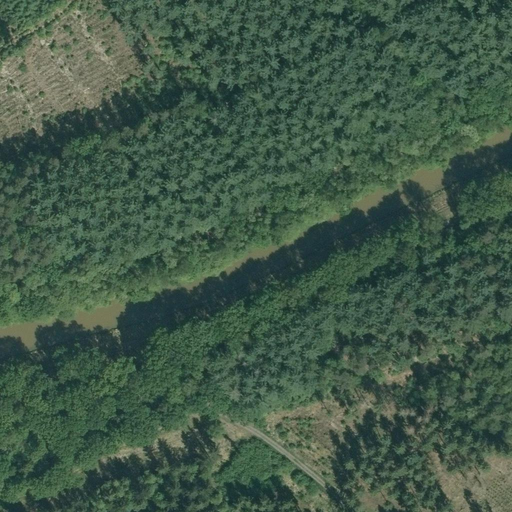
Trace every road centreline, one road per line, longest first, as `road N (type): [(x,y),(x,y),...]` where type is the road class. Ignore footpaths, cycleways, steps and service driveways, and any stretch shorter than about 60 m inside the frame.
road 1 (unclassified): [(511,190),(234,326),(0,388)]
road 2 (track): [(178,341),(362,511)]
road 3 (track): [(373,0),(474,122)]
